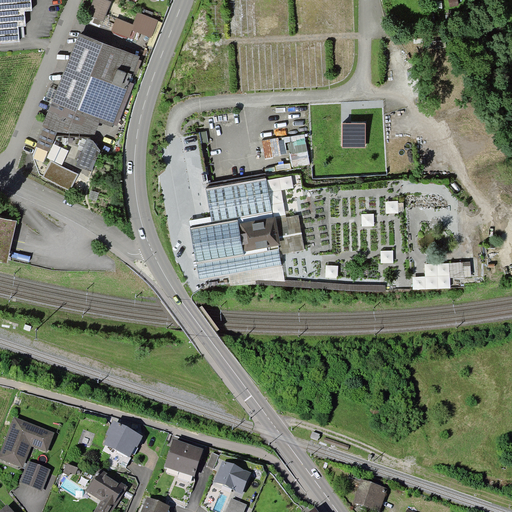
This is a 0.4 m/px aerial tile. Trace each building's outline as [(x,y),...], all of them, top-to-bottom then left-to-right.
[(32,11),(31,0),(0,0),(0,43),(19,42),(18,26),(26,26),(25,11),(32,11)] [(111,2),(107,0),(92,0),(86,15),(95,18),(101,20),(104,21),(111,2)] [(143,8),(141,13),(151,17),(153,13),(143,8)] [(151,38),(158,20),(151,17),(141,13),(138,12),(132,24),(116,18),(111,30),(113,31),(127,37),(129,38),(130,38),(133,30),(136,32),(151,38)] [(139,59),(140,57),(79,33),(56,90),(50,88),(46,96),(53,99),(42,126),(43,126),(36,146),(49,151),(57,132),(95,134),(99,122),(113,127),(114,124),(130,82),(133,73),(139,59)] [(142,60),(139,59),(133,73),(136,74),(142,60)] [(134,84),(130,82),(114,124),(117,126),(134,84)] [(366,123),(342,123),(342,148),(365,148),(366,123)] [(310,164),(304,135),(282,137),(283,140),(279,140),(281,154),(291,153),(293,168),(310,164)] [(93,140),(87,138),(86,140),(82,151),(76,166),(92,172),(100,151),(93,140)] [(82,151),(86,140),(82,138),(78,149),(82,151)] [(278,138),(262,141),(265,158),(281,156),(281,154),(279,140),(278,138)] [(78,174),(51,161),(43,177),(70,191),(78,174)] [(208,189),(266,178),(265,173),(207,184),(208,189)] [(273,217),(239,223),(238,219),(272,212),(266,178),(208,189),(206,189),(211,217),(212,225),(190,228),(200,280),(229,275),(282,265),(280,254),(279,249),(244,256),(244,251),(278,245),(281,245),(276,217),(273,217)] [(0,261),(6,263),(18,216),(0,211),(0,261)] [(273,217),(272,212),(238,219),(239,223),(273,217)] [(279,249),(280,254),(305,249),(298,215),(286,218),(286,215),(276,217),(281,245),(278,245),(279,249)] [(190,228),(212,225),(211,217),(189,220),(190,228)] [(279,249),(278,245),(244,251),(244,256),(279,249)] [(285,280),(282,265),(229,275),(231,285),(256,285),(255,280),(259,280),(285,282),(285,280)] [(385,291),(385,285),(285,280),(285,282),(259,280),(255,280),(256,285),(350,291),(385,291)] [(14,416),(0,452),(0,458),(23,468),(25,462),(31,446),(47,452),(55,432),(14,416)] [(108,435),(104,443),(130,457),(136,446),(137,447),(143,436),(113,420),(106,433),(108,435)] [(173,439),(164,466),(195,476),(204,449),(173,439)] [(219,456),(213,453),(207,466),(214,469),(219,456)] [(25,469),(20,482),(42,491),(51,470),(28,461),(27,463),(25,469)] [(222,461),(213,482),(242,494),(251,472),(222,461)] [(78,468),(67,463),(63,473),(69,475),(71,472),(75,474),(78,468)] [(99,469),(85,491),(101,501),(93,511),(111,511),(127,488),(99,469)] [(361,479),(353,503),(380,511),(388,488),(361,479)] [(147,496),(140,511),(167,511),(169,510),(170,506),(147,496)] [(243,511),(247,504),(231,498),(225,511),(243,511)]
